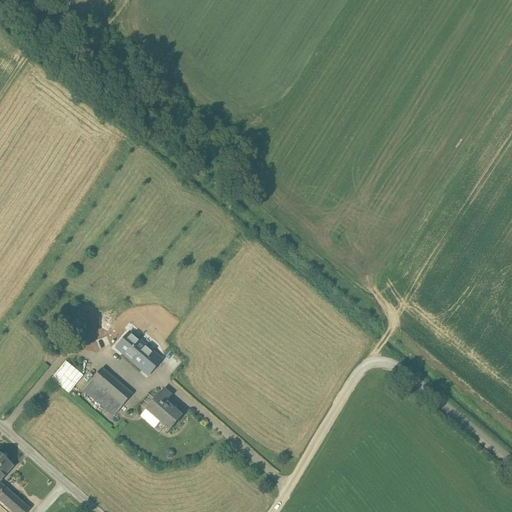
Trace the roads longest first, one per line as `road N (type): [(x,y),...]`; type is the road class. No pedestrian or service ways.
road 1 (unclassified): [(511,463),(398,367),(377,363),(359,372),(272,511)]
road 2 (unclassified): [(95,511),(0,428)]
